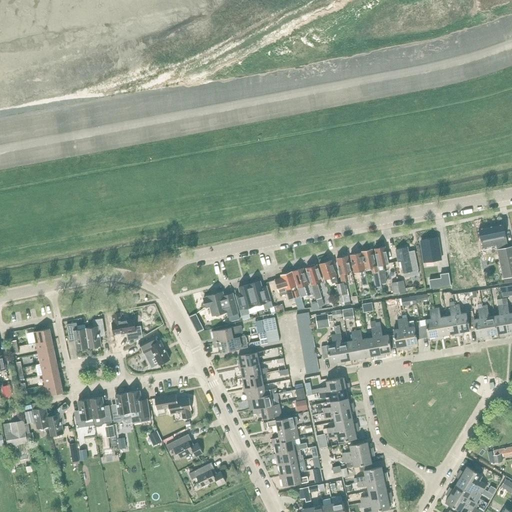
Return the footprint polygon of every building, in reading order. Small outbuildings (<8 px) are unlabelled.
[(483,247),(496,244),(504,283),(511,281),(511,247),(508,248),(503,224),(479,229),(483,247)] [(475,253),(471,231),(458,233),(458,237),(452,239),(454,251),(460,250),(461,255),(475,253)] [(441,260),(438,238),(421,240),(425,262),(441,260)] [(385,265),(391,264),(388,247),(377,249),(381,267),(378,268),(382,284),(387,283),(386,279),(389,278),(387,270),(385,265)] [(415,253),(409,254),(408,249),(397,251),(400,262),(402,262),(405,273),(406,278),(419,275),(418,270),(419,270),(415,253)] [(382,284),(378,268),(374,250),(365,252),(368,269),(372,268),(376,290),(382,288),(382,284)] [(366,270),(367,270),(363,254),(353,256),(356,272),(360,271),(363,286),(369,285),(366,270)] [(347,273),(353,272),(350,257),(339,259),(344,282),(349,281),(347,273)] [(337,277),(338,276),(333,261),(322,265),(327,280),(331,279),(333,283),(338,282),(337,277)] [(318,284),(325,282),(319,266),(318,267),(317,265),(313,267),(312,268),(309,270),(313,282),(312,283),(316,294),(315,294),(317,300),(318,299),(323,298),(318,284)] [(314,294),(315,294),(316,294),(312,283),(310,283),(306,269),(294,272),(302,297),(307,295),(308,296),(314,294)] [(284,278),(277,280),(282,296),(287,294),(289,300),(295,298),(299,310),(306,308),(302,297),(294,272),(283,276),(284,278)] [(449,272),(441,273),(441,277),(429,279),(431,287),(451,284),(449,272)] [(249,284),(255,306),(263,303),(265,309),(270,307),(272,307),(266,286),(262,287),(260,281),(249,284)] [(397,282),(399,293),(406,292),(404,281),(397,282)] [(339,304),(345,303),(343,294),(349,293),(347,285),(345,285),(345,283),(338,285),(339,287),(336,288),(339,304)] [(248,308),(255,306),(249,284),(238,288),(240,293),(236,295),(242,316),(249,314),(248,308)] [(511,295),(511,285),(501,287),(503,297),(511,295)] [(227,312),(230,322),(240,319),(234,299),(225,302),(223,292),(207,296),(207,297),(203,298),(206,308),(210,307),(212,316),(227,312)] [(402,298),(403,307),(411,305),(409,297),(402,298)] [(501,316),(497,316),(499,333),(505,333),(505,336),(509,335),(504,306),(503,298),(498,299),(501,316)] [(508,298),(503,298),(504,306),(509,335),(511,334),(511,331),(511,314),(510,314),(508,298)] [(455,306),(454,301),(450,302),(451,307),(450,307),(452,316),(447,317),(450,334),(455,333),(456,337),(460,336),(455,306)] [(313,310),(319,309),(317,302),(311,304),(313,310)] [(475,318),(468,319),(467,313),(462,314),(460,305),(455,306),(460,336),(464,336),(463,333),(470,331),(470,330),(477,329),(475,320),(475,318)] [(490,318),(488,308),(488,305),(483,306),(483,308),(489,339),(493,338),(492,335),(499,333),(497,316),(490,318)] [(343,309),(344,320),(355,318),(353,308),(343,309)] [(450,334),(447,317),(442,318),(440,308),(435,309),(440,340),(444,339),(443,335),(450,334)] [(475,320),(477,329),(478,337),(485,336),(485,339),(489,339),(483,308),(479,309),(479,310),(480,319),(475,320)] [(436,340),(440,340),(435,309),(430,310),(432,319),(426,320),(420,321),(423,339),(435,337),(436,340)] [(138,338),(142,337),(141,327),(135,328),(133,318),(121,320),(120,313),(112,314),(113,322),(112,322),(115,335),(126,333),(127,339),(130,345),(139,340),(138,338)] [(320,372),(310,318),(309,313),(297,315),(307,374),(320,372)] [(317,325),(330,323),(330,322),(329,315),(328,315),(328,314),(316,316),(317,325)] [(408,322),(408,318),(407,316),(403,316),(403,319),(408,349),(412,348),(412,345),(418,344),(417,340),(423,339),(420,321),(414,322),(414,321),(408,322)] [(268,343),(280,341),(275,317),(263,320),(265,331),(268,343)] [(86,328),(89,347),(101,345),(99,332),(105,331),(103,318),(93,320),(94,327),(86,328)] [(363,339),(362,330),(363,330),(361,319),(355,320),(357,331),(362,361),(366,360),(366,357),(371,356),(368,339),(363,339)] [(404,350),(408,349),(403,319),(398,320),(400,329),(394,330),(395,335),(389,336),(391,348),(404,346),(404,350)] [(200,320),(194,323),(199,332),(204,329),(200,320)] [(89,347),(86,328),(78,329),(77,322),(67,324),(69,336),(75,335),(77,349),(89,347)] [(234,339),(234,338),(233,334),(242,332),(241,326),(212,332),(214,339),(213,340),(213,343),(234,339)] [(391,348),(389,336),(389,335),(383,336),(382,327),(377,328),(382,358),(387,357),(386,353),(392,352),(391,348)] [(36,343),(52,339),(50,328),(34,332),(36,343)] [(378,358),(382,358),(377,328),(372,328),(374,338),(368,339),(371,356),(377,355),(378,358)] [(265,331),(259,333),(260,341),(261,344),(268,343),(265,331)] [(358,362),(362,361),(357,331),(352,332),(353,341),(348,342),(351,360),(357,359),(358,362)] [(343,343),(342,334),(337,335),(342,365),(346,364),(346,361),(351,360),(348,342),(343,343)] [(156,335),(140,344),(146,357),(150,358),(155,355),(160,365),(170,359),(161,340),(159,341),(156,335)] [(337,335),(332,336),(333,345),(322,347),(324,359),(330,358),(331,363),(337,362),(338,365),(342,365),(337,335)] [(223,352),(242,348),(245,347),(245,343),(247,343),(245,336),(234,338),(234,339),(213,343),(214,347),(222,345),(223,352)] [(38,353),(54,350),(52,339),(36,343),(38,353)] [(41,364),(56,361),(54,350),(38,353),(41,364)] [(239,367),(259,363),(258,357),(265,356),(264,351),(239,356),(240,364),(239,364),(239,367)] [(43,374),(59,371),(56,361),(41,364),(43,374)] [(261,369),(260,364),(259,363),(239,367),(240,371),(242,371),(243,378),(268,373),(267,368),(261,369)] [(45,385),(61,382),(59,371),(43,374),(45,385)] [(269,378),(268,373),(243,378),(245,385),(243,386),(244,389),(264,385),(263,379),(269,378)] [(320,393),(350,387),(349,383),(346,384),(345,377),(327,381),(328,387),(312,390),(313,394),(320,393)] [(61,382),(45,385),(47,396),(63,393),(61,382)] [(265,391),(264,385),(244,389),(244,393),(246,392),(248,400),(253,399),(253,398),(278,393),(277,389),(265,391)] [(351,391),(350,387),(320,393),(321,398),(330,396),(331,402),(349,398),(348,392),(351,391)] [(298,400),(306,398),(304,388),(296,389),(298,400)] [(140,390),(128,392),(131,412),(133,422),(140,421),(140,417),(150,416),(148,404),(147,399),(142,400),(140,390)] [(115,409),(112,410),(114,422),(124,420),(124,422),(127,423),(133,422),(131,412),(127,392),(115,395),(117,404),(117,406),(117,409),(115,409)] [(273,405),(279,404),(278,398),(279,398),(278,393),(253,398),(253,399),(248,400),(249,406),(253,406),(254,410),(273,405)] [(177,395),(156,398),(158,409),(170,407),(171,413),(183,411),(184,419),(192,417),(191,410),(192,410),(191,399),(178,401),(177,395)] [(103,396),(91,399),(94,418),(95,424),(97,427),(102,426),(104,424),(112,422),(110,410),(108,411),(106,411),(105,408),(105,406),(103,396)] [(80,415),(75,416),(77,428),(86,426),(95,425),(94,418),(90,398),(78,401),(80,415)] [(350,404),(349,398),(331,402),(332,407),(323,409),(324,413),(354,407),(353,403),(350,404)] [(306,400),(296,402),(298,412),(308,409),(306,400)] [(50,426),(49,426),(51,436),(64,433),(60,416),(70,407),(65,402),(55,412),(55,415),(48,417),(50,426)] [(50,426),(48,417),(46,407),(38,408),(36,403),(24,405),(28,424),(36,422),(37,429),(49,426),(50,426)] [(282,416),(280,405),(279,404),(273,405),(254,410),(254,414),(262,412),(263,420),(282,416)] [(355,412),(354,407),(324,413),(325,418),(334,416),(335,422),(353,418),(352,412),(355,412)] [(297,417),(295,417),(263,423),(264,428),(277,425),(278,431),(297,428),(297,424),(299,424),(297,417)] [(328,433),(358,427),(357,423),(354,424),(353,418),(335,422),(336,427),(323,429),(324,434),(328,433)] [(8,446),(28,443),(26,435),(24,421),(4,424),(6,434),(8,446)] [(105,428),(107,436),(115,434),(113,426),(105,428)] [(358,427),(328,433),(329,438),(338,436),(339,442),(357,438),(356,431),(359,431),(358,427)] [(300,439),(297,428),(278,431),(280,437),(272,439),(273,443),(294,439),(294,440),(300,439)] [(157,430),(153,432),(158,443),(162,440),(157,430)] [(196,457),(204,454),(198,442),(194,444),(189,434),(167,445),(171,452),(175,449),(181,460),(194,453),(196,457)] [(325,434),(317,436),(320,448),(328,447),(325,434)] [(295,445),(294,440),(294,439),(273,443),(274,447),(275,446),(277,454),(296,450),(302,449),(308,448),(307,443),(295,445)] [(344,458),(373,452),(372,448),(369,449),(368,442),(350,446),(351,452),(343,454),(344,458)] [(495,455),(494,455),(495,463),(503,462),(501,454),(501,453),(503,453),(510,451),(511,451),(511,446),(494,451),(495,455)] [(88,459),(86,449),(79,450),(81,460),(88,459)] [(297,456),(296,450),(277,454),(276,454),(276,458),(278,457),(279,465),(304,460),(303,455),(297,456)] [(373,452),(344,458),(344,463),(347,462),(348,468),(360,466),(372,463),(371,456),(374,456),(373,452)] [(300,472),(299,466),(305,465),(304,460),(279,465),(281,472),(279,472),(280,476),(300,472)] [(220,486),(227,482),(222,472),(218,474),(212,463),(190,474),(192,479),(197,477),(203,487),(217,480),(220,486)] [(358,482),(387,476),(387,473),(383,473),(382,467),(373,469),(372,463),(360,466),(361,471),(365,471),(366,476),(357,478),(358,482)] [(480,481),(483,476),(481,475),(484,469),(476,464),(472,469),(468,467),(464,472),(461,471),(459,474),(485,490),(488,486),(480,481)] [(300,472),(280,476),(281,479),(282,479),(284,486),(309,482),(308,476),(302,478),(300,472)] [(461,479),(457,484),(472,493),(477,497),(480,493),(482,494),(485,490),(459,474),(458,477),(461,479)] [(386,487),(385,481),(388,480),(387,476),(358,482),(359,487),(368,485),(369,491),(386,487)] [(511,482),(506,479),(501,486),(511,492),(511,491),(511,482)] [(451,488),(449,492),(474,508),(477,503),(474,502),(477,497),(472,493),(457,484),(457,485),(454,490),(451,488)] [(362,503),(392,496),(391,492),(387,493),(386,487),(369,491),(370,496),(361,498),(362,503)] [(310,495),(311,495),(310,492),(309,488),(298,490),(300,499),(311,497),(310,495)] [(472,511),(474,508),(449,492),(446,495),(449,497),(446,503),(460,511),(461,511),(464,507),(472,511)] [(359,508),(363,507),(372,506),(373,511),(391,508),(389,501),(392,501),(392,496),(362,503),(359,503),(358,503),(359,508)] [(334,511),(333,504),(332,504),(331,498),(323,500),(324,506),(323,506),(324,511),(334,511)] [(334,511),(345,511),(344,502),(333,504),(334,511)]
